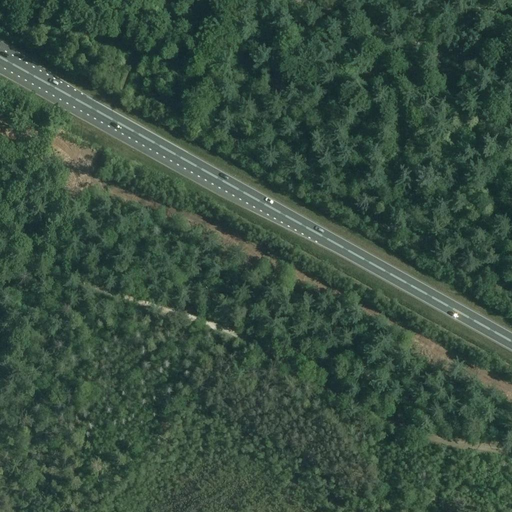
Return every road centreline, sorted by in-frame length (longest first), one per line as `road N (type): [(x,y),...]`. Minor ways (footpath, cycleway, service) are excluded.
road 1 (track): [(511,455),(444,443),(394,423),(236,337),(51,270),(22,241),(0,197)]
road 2 (trunk): [(511,342),(0,59)]
road 3 (track): [(300,0),(511,90)]
